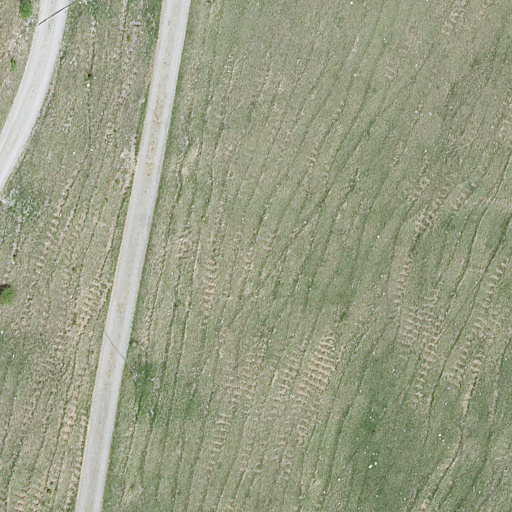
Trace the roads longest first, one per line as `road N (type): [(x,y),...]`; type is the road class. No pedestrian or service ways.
road 1 (track): [(175,0),(89,511)]
road 2 (track): [(0,162),(40,69),(53,0)]
